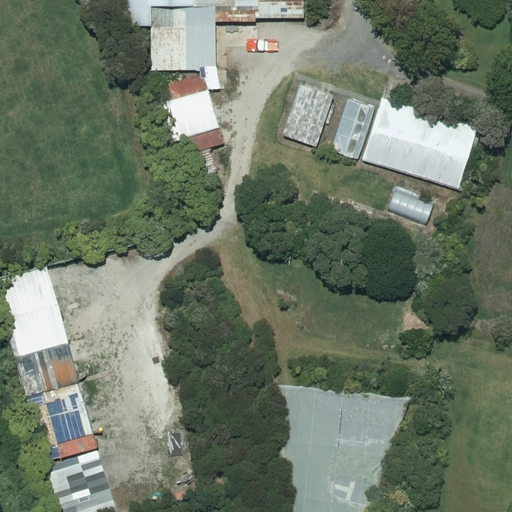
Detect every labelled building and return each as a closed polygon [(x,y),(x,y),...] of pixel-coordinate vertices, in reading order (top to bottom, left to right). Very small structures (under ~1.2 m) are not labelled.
[(116,0),(117,25),(146,25),(147,70),(212,68),(211,5),(248,5),(249,17),(301,17),(300,0),(116,0)] [(334,95),(297,83),(279,137),(316,149),(334,95)] [(360,159),(455,188),(474,125),(379,96),(360,159)] [(328,150),(355,158),(372,107),(345,98),(328,150)] [(186,155),(192,178),(214,171),(207,148),(186,155)] [(160,218),(162,229),(174,226),(172,215),(160,218)] [(75,338),(55,259),(6,272),(26,350),(75,338)] [(285,511),(373,511),(407,396),(271,383),(285,511)]
